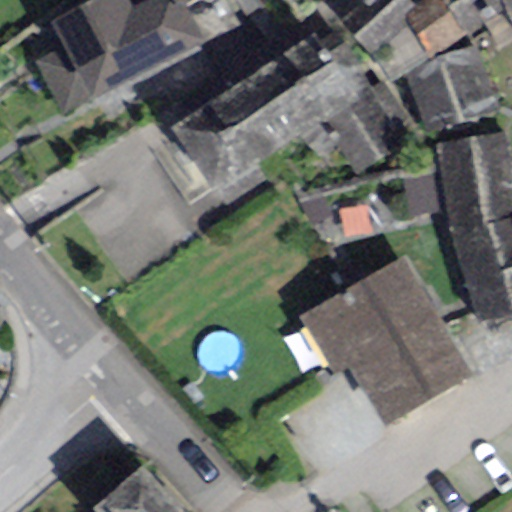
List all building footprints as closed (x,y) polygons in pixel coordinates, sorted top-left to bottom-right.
[(169,0),(90,0),(49,20),(63,47),(36,61),(62,112),(205,41),(185,0),(172,6),(169,0)] [(408,0),(394,0),(353,36),(370,51),(391,83),(406,74),(429,58),(464,35),(441,0),(423,0),(414,7),(408,0)] [(511,0),(441,0),(464,35),(465,38),(504,11),(511,25),(511,0)] [(314,34),(248,78),(291,142),(320,123),(356,178),(418,137),(382,83),(370,91),(334,36),(321,44),(314,34)] [(496,103),(474,46),(429,58),(406,74),(422,128),(496,103)] [(248,78),(171,127),(223,208),(266,181),(256,166),(291,142),(248,78)] [(511,325),(511,304),(511,299),(502,269),(511,266),(511,190),(505,133),(435,146),(449,234),(474,325),(486,320),(488,333),(511,325)] [(471,374),(404,257),(298,318),(332,377),(349,367),(382,425),(471,374)] [(511,266),(502,269),(511,299),(511,304),(511,266)] [(173,511),(142,479),(106,511),(173,511)]
